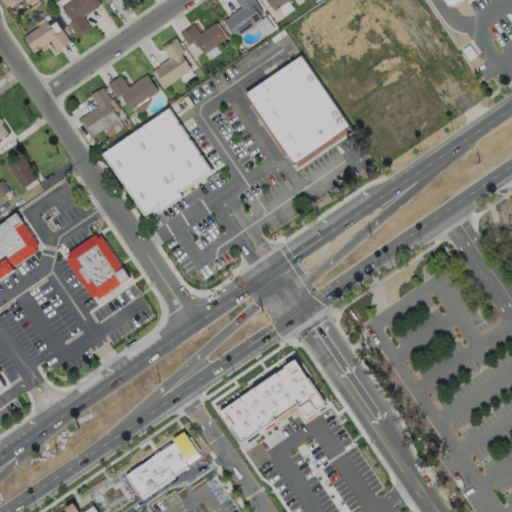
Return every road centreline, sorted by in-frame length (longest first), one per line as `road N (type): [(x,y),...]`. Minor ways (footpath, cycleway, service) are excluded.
road 1 (primary): [(181,393),(511,170)]
road 2 (residential): [(192,319),(0,34)]
road 3 (residential): [(271,268),(438,511)]
road 4 (primary): [(476,129),(428,185),(308,270),(301,312)]
road 5 (primary): [(271,268),(58,412)]
road 6 (primary): [(102,446),(156,377),(260,304),(271,268)]
road 7 (primary): [(9,511),(181,393)]
road 8 (residential): [(180,0),(39,95)]
road 9 (primary): [(511,104),(371,200)]
road 10 (primary): [(371,200),(271,268)]
